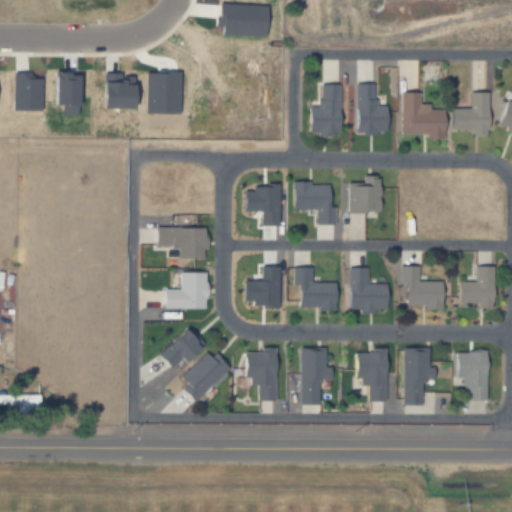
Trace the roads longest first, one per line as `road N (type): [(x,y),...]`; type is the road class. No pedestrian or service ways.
road 1 (residential): [(511,306),(509,197),(500,171),(488,165),(248,161),(222,186),(223,305),(234,327),(511,335)]
road 2 (residential): [(511,449),(0,445)]
road 3 (residential): [(0,41),(119,43),(164,17),(171,0)]
